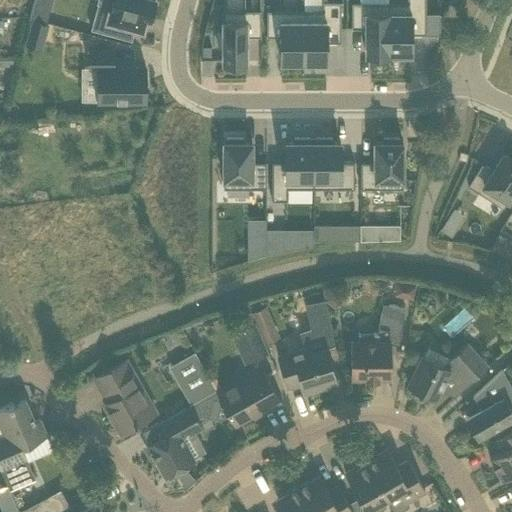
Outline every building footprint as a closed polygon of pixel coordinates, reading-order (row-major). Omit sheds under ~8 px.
[(154,0),(111,0),(110,5),(98,2),(90,29),(131,40),(135,27),(142,29),(145,18),(149,19),(154,0)] [(439,12),(426,11),(425,0),(406,0),(406,2),(389,2),(388,53),(411,54),(411,35),(426,35),(439,35),(439,12)] [(341,42),(341,1),(321,1),(321,10),(303,10),(303,62),(326,62),(326,42),(341,42)] [(388,53),(389,2),(351,2),(351,28),(366,28),(366,53),(388,53)] [(33,5),(29,17),(45,22),(48,9),(33,5)] [(246,62),(246,36),(260,36),(261,10),(222,10),(222,32),(218,32),(218,47),(222,47),(222,62),(246,62)] [(303,62),(303,10),(266,10),(266,36),(281,36),(281,62),(303,62)] [(28,34),(44,38),(47,25),(32,21),(28,34)] [(203,57),(211,57),(211,46),(202,46),(203,57)] [(145,100),(145,66),(113,66),(113,50),(89,50),(89,69),(98,69),(97,100),(145,100)] [(266,162),(252,162),(252,141),(243,141),(243,138),(227,138),(227,141),(223,141),(223,188),(266,188),(266,162)] [(313,188),(313,138),(294,138),(294,141),(286,141),(286,162),(272,162),(272,200),(287,200),(287,188),(313,188)] [(340,162),(340,141),(332,141),(332,138),(313,138),(313,188),(354,188),(354,162),(340,162)] [(403,188),(403,141),(399,141),(399,138),(383,138),(383,141),(374,141),(374,162),(360,162),(360,188),(403,188)] [(503,207),(511,192),(511,155),(511,157),(503,152),(492,170),(481,163),(468,185),(503,207)] [(448,219),(442,229),(452,236),(458,225),(448,219)] [(376,239),(376,224),(360,225),(360,240),(376,239)] [(313,225),(313,241),(330,241),(330,225),(313,225)] [(279,229),(266,229),(266,254),(279,251),(279,229)] [(266,254),(266,239),(249,239),(249,260),(266,254)] [(335,310),(343,300),(334,292),(325,302),(335,310)] [(366,377),(366,381),(378,381),(378,377),(391,377),(391,344),(398,344),(405,307),(383,303),(377,332),(373,332),(373,341),(351,341),(351,377),(366,377)] [(266,305),(252,310),(265,341),(278,336),(266,305)] [(253,320),(238,327),(250,352),(265,345),(253,320)] [(442,365),(422,355),(408,384),(436,398),(450,369),(453,366),(468,383),(488,365),(467,342),(442,365)] [(312,391),(337,383),(325,346),(309,351),(308,346),(278,355),(288,388),(309,381),(312,391)] [(126,360),(94,377),(108,401),(104,403),(121,432),(152,414),(138,389),(142,388),(126,360)] [(219,390),(219,389),(216,390),(235,423),(259,410),(261,413),(281,402),(260,366),(240,377),(243,382),(221,395),(218,390),(219,390)] [(473,396),(480,409),(466,417),(478,438),(511,418),(511,388),(501,369),(473,396)] [(0,407),(0,427),(4,436),(0,437),(0,468),(9,489),(35,478),(21,446),(47,435),(39,418),(34,420),(25,399),(14,404),(12,402),(0,407)] [(194,459),(193,457),(205,450),(194,431),(201,427),(189,405),(159,422),(166,434),(147,444),(165,476),(194,459)] [(511,430),(495,440),(501,451),(489,457),(502,479),(511,473),(511,430)] [(388,451),(367,463),(387,497),(394,511),(398,511),(408,507),(405,502),(425,491),(407,460),(396,466),(388,451)] [(366,509),(387,497),(367,463),(346,475),(366,509)] [(319,475),(298,487),(312,511),(353,511),(342,492),(332,498),(319,475)] [(312,511),(298,487),(277,499),(284,511),(312,511)]
